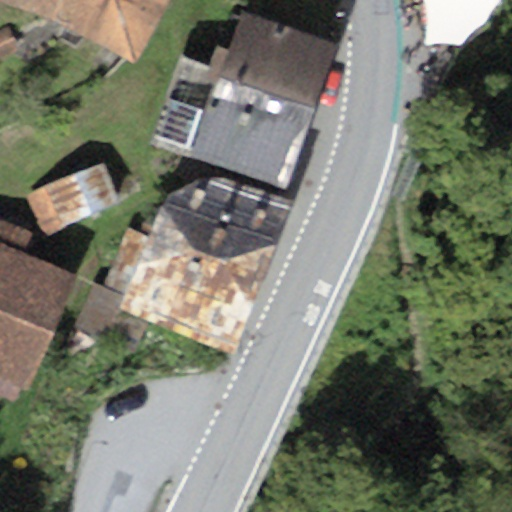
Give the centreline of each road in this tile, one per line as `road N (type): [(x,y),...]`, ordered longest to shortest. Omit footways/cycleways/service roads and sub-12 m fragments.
road 1 (tertiary): [(372,0),(375,77),(344,205),(203,511)]
road 2 (track): [(97,511),(123,451),(143,432),(170,427),(229,453)]
